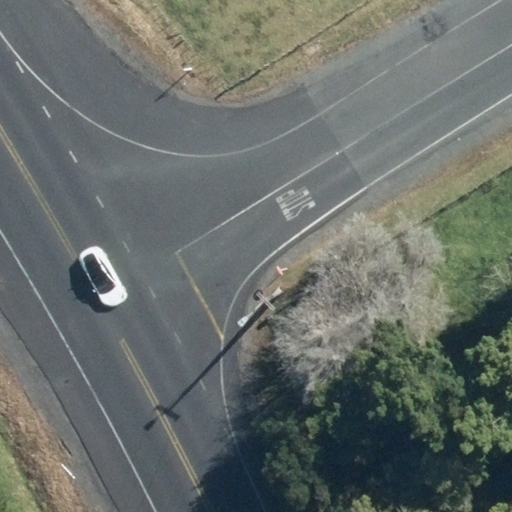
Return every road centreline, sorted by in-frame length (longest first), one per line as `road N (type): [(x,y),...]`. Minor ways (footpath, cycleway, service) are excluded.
road 1 (unclassified): [(96,301),(511,49)]
road 2 (primary): [(96,301),(211,511)]
road 3 (primary): [(0,153),(96,301)]
